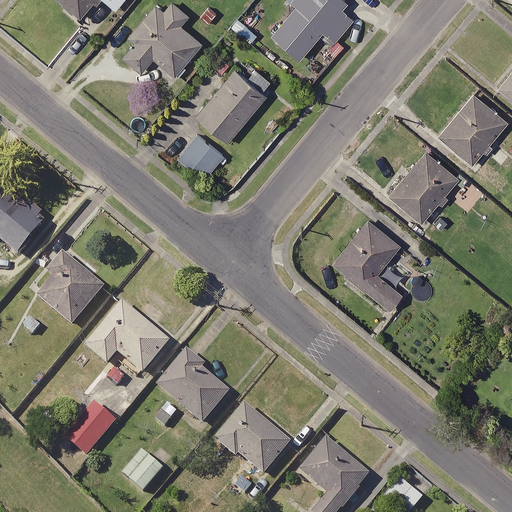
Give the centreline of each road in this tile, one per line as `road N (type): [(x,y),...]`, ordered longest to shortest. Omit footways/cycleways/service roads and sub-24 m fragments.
road 1 (residential): [(233,270),(511,506)]
road 2 (residential): [(444,0),(233,270)]
road 3 (residential): [(0,75),(233,270)]
